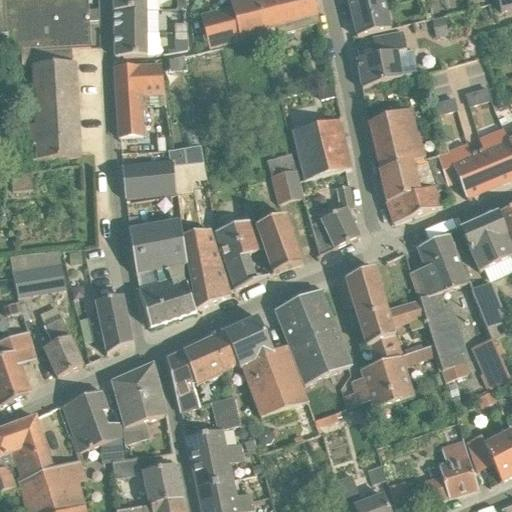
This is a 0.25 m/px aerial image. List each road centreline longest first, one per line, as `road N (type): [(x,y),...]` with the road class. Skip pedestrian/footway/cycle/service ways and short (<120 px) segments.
road 1 (residential): [(142,356),(110,180),(105,0)]
road 2 (residential): [(378,250),(326,0)]
road 3 (residential): [(160,348),(378,250)]
road 4 (residential): [(193,511),(160,348)]
road 5 (residential): [(0,420),(142,356)]
road 6 (residential): [(378,250),(511,192)]
